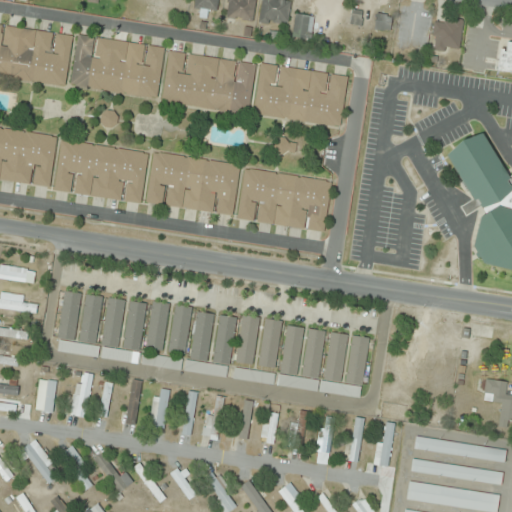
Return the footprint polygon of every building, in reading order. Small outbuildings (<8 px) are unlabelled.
[(218,0),(195,0),(195,10),(218,11),(218,0)] [(255,0),(227,0),(224,18),(252,22),(255,0)] [(282,0),(261,0),(259,22),(287,26),(291,1),(282,0)] [(350,24),(360,26),(362,11),(352,9),(350,24)] [(389,31),(393,16),(378,12),(374,28),(389,31)] [(292,37),(311,40),(314,17),(295,14),(292,37)] [(460,52),(462,20),(434,18),(432,50),(460,52)] [(72,35),(0,25),(0,77),(65,86),(72,35)] [(157,99),(164,47),(77,35),(71,88),(157,99)] [(497,71),(511,73),(511,42),(501,41),(497,71)] [(255,63),(168,52),(161,103),(248,115),(255,63)] [(348,75),(260,64),(253,116),(341,127),(348,75)] [(117,111),(101,111),(101,128),(117,128),(117,111)] [(0,180),(50,187),(56,135),(0,128),(0,180)] [(480,133),(507,177),(511,174),(511,175),(511,185),(509,188),(511,193),(511,271),(481,263),(471,246),(478,217),(484,213),(480,206),(464,216),(458,207),(470,199),(444,155),(459,141),(480,133)] [(294,154),(296,142),(275,140),(274,152),(294,154)] [(141,203),(148,151),(61,141),(54,192),(141,203)] [(146,205),(234,215),(240,163),(152,153),(146,205)] [(324,232),(331,180),(244,169),(237,221),(324,232)] [(29,269),(0,266),(0,268),(0,278),(28,282),(29,269)] [(62,291),(55,338),(72,340),(79,294),(62,291)] [(84,294),(76,341),(93,343),(100,297),(84,294)] [(107,298),(99,344),(116,347),(123,300),(107,298)] [(37,304),(0,299),(0,309),(36,313),(37,304)] [(150,300),(143,347),(160,350),(167,303),(150,300)] [(128,302),(121,348),(137,351),(144,304),(128,302)] [(173,304),(165,351),(182,353),(189,307),(173,304)] [(196,311),(188,358),(205,360),(212,314),(196,311)] [(240,314),(233,361),(250,364),(257,317),(240,314)] [(216,315),(209,362),(226,365),(233,318),(216,315)] [(263,318),(256,365),(272,368),(279,321),(263,318)] [(284,325),(277,372),(294,374),(301,327),(284,325)] [(0,335),(26,343),(28,335),(0,326),(0,335)] [(305,329),(298,376),(315,378),(322,332),(305,329)] [(328,332),(321,379),(338,381),(345,335),(328,332)] [(350,336),(342,383),(359,385),(366,339),(350,336)] [(56,341),(55,351),(96,357),(97,347),(56,341)] [(100,347),(99,358),(136,364),(138,353),(100,347)] [(142,353),(141,364),(178,370),(180,360),(142,353)] [(19,359),(0,355),(0,364),(17,368),(19,359)] [(185,360),(183,371),(223,378),(225,367),(185,360)] [(233,368),(231,378),(272,384),(273,374),(233,368)] [(43,414),(52,416),(58,373),(50,371),(43,414)] [(69,414),(83,418),(95,376),(85,373),(82,384),(77,382),(69,414)] [(276,375),(274,385),(315,391),(316,381),(276,375)] [(507,381),(485,380),(484,401),(501,402),(500,422),(511,422),(511,399),(506,399),(507,381)] [(106,418),(113,382),(105,381),(98,416),(106,418)] [(141,383),(132,381),(126,424),(135,426),(141,383)] [(318,381),(316,391),(357,397),(358,387),(318,381)] [(0,394),(17,397),(18,387),(0,383),(0,394)] [(153,397),(149,427),(164,430),(170,390),(161,389),(159,398),(153,397)] [(198,393),(189,391),(181,435),(190,437),(198,393)] [(224,398),(212,395),(204,438),(217,441),(224,398)] [(246,441),(255,402),(246,400),(237,439),(246,441)] [(306,412),(299,412),(296,445),(303,446),(306,412)] [(278,414),(271,413),(269,423),(263,422),(260,442),(274,444),(278,414)] [(315,451),(328,453),(335,419),(323,417),(315,451)] [(364,419),(355,417),(349,462),(358,463),(364,419)] [(388,468),(395,424),(386,422),(383,443),(377,442),(373,466),(388,468)] [(414,451),(505,462),(506,448),(415,438),(414,451)] [(62,475),(35,439),(18,452),(24,459),(27,456),(49,485),(62,475)] [(84,465),(74,446),(61,453),(81,492),(91,487),(81,467),(84,465)] [(126,489),(105,452),(96,457),(117,494),(126,489)] [(503,472),(412,460),(410,473),(501,485),(503,472)] [(0,475),(7,485),(14,480),(0,461),(0,475)] [(131,469),(157,503),(163,498),(138,464),(131,469)] [(190,501),(201,492),(180,467),(169,475),(190,501)] [(203,479),(223,511),(230,511),(237,508),(215,472),(203,479)] [(243,486),(259,507),(265,501),(249,481),(243,486)] [(496,511),(499,494),(408,483),(406,502),(491,511),(496,511)] [(305,511),(285,486),(278,492),(293,511),(305,511)] [(327,511),(338,511),(324,493),(317,498),(327,511)] [(13,498),(21,511),(32,511),(20,494),(13,498)] [(50,502),(57,511),(68,511),(57,497),(50,502)] [(353,505),(357,511),(374,511),(364,497),(353,505)] [(91,508),(93,511),(106,511),(101,502),(91,508)]
